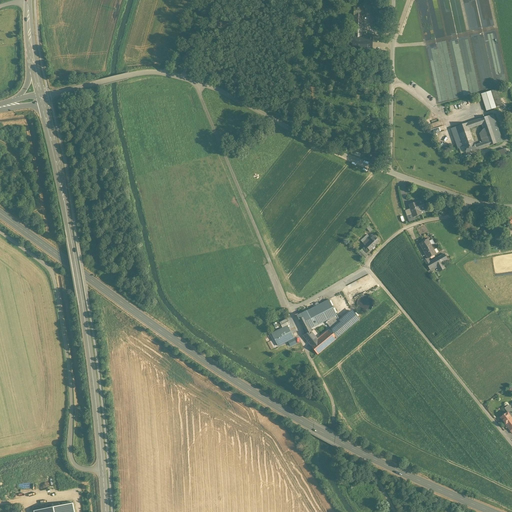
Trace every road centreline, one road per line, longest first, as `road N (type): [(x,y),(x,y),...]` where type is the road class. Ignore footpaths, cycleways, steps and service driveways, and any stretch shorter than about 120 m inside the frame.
road 1 (primary): [(0,212),(238,382),(407,475),(494,511)]
road 2 (track): [(0,231),(52,276),(71,400),(70,456),(82,469),(102,469)]
road 3 (unclassified): [(195,81),(289,309)]
road 4 (unclassified): [(289,309),(334,403),(331,451),(374,473),(394,511)]
road 5 (unclassified): [(369,265),(511,445)]
road 6 (unclassified): [(195,81),(389,173)]
road 7 (tertiary): [(105,511),(82,305)]
road 8 (unclassified): [(393,0),(389,173)]
road 9 (unclassified): [(43,98),(148,72),(195,81)]
road 10 (tertiary): [(69,229),(43,98)]
road 11 (unclassified): [(369,265),(410,226),(457,215),(473,199)]
